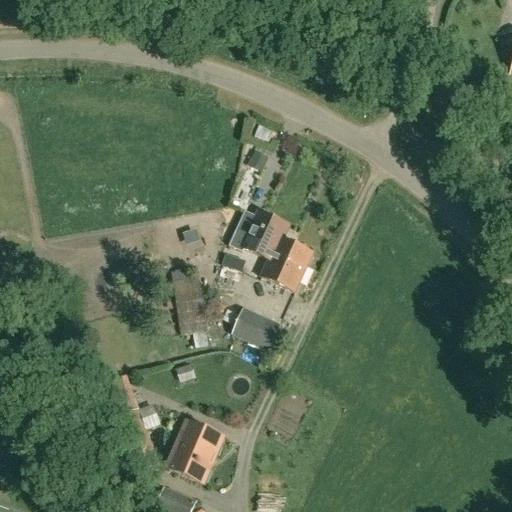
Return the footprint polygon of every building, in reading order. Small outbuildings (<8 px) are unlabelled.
[(254,153),(249,165),(263,171),(268,159),(254,153)] [(248,238),(236,233),(229,248),(242,254),(243,251),(268,262),(278,240),(281,241),(287,228),(258,215),(248,238)] [(313,255),(281,241),(278,240),(268,262),(260,279),(295,295),(313,255)] [(238,285),(245,263),(226,257),(219,278),(238,285)] [(198,280),(173,284),(180,339),(207,335),(204,317),(213,316),(211,299),(202,300),(198,280)] [(140,288),(135,288),(131,293),(132,298),(137,302),(142,301),(146,296),(145,291),(140,288)] [(279,328),(243,312),(232,336),(268,352),(279,328)] [(196,379),(192,366),(176,371),(180,384),(196,379)] [(143,411),(148,422),(162,416),(158,405),(143,411)] [(155,463),(138,414),(120,421),(136,470),(155,463)] [(203,486),(223,439),(187,423),(167,470),(203,486)] [(156,510),(160,511),(191,511),(195,505),(164,492),(156,510)]
